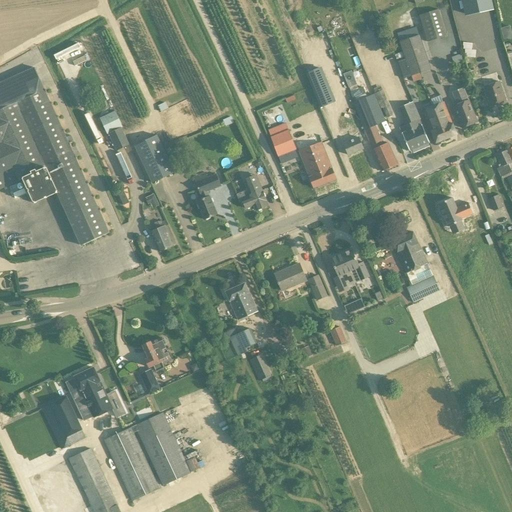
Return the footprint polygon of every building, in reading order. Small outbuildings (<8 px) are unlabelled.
[(489,0),(463,0),(467,19),(492,13),(489,0)] [(438,9),(419,15),(427,42),(447,36),(438,9)] [(511,31),(510,25),(501,27),(504,39),(511,37),(511,31)] [(402,32),(404,39),(419,33),(416,27),(402,32)] [(419,35),(409,38),(421,72),(419,73),(430,69),(419,35)] [(421,72),(409,38),(399,41),(411,76),(419,73),(421,72)] [(464,61),(476,61),(476,49),(472,48),(472,41),(465,41),(464,61)] [(66,48),(74,66),(85,61),(77,43),(66,48)] [(463,61),(460,55),(452,58),(455,64),(463,61)] [(305,73),(319,107),(335,100),(320,67),(305,73)] [(0,82),(0,188),(24,178),(34,200),(56,190),(81,245),(109,233),(34,68),(0,82)] [(351,71),(344,75),(343,75),(349,88),(356,85),(351,71)] [(499,81),(484,86),(490,107),(506,102),(499,81)] [(374,93),(374,94),(385,121),(380,109),(382,108),(387,118),(393,115),(383,90),(382,90),(381,86),(373,89),(375,93),(374,93)] [(359,114),(365,129),(385,121),(374,94),(367,97),(363,87),(350,93),(354,102),(357,110),(359,114)] [(455,105),(452,106),(461,128),(477,122),(463,87),(451,92),(455,101),(453,102),(455,105)] [(158,106),(161,112),(168,108),(165,102),(158,106)] [(429,142),(420,119),(412,102),(399,108),(406,125),(399,127),(409,151),(429,142)] [(440,129),(445,139),(457,134),(443,102),(434,105),(440,121),(436,122),(439,129),(440,129)] [(436,143),(445,139),(440,129),(439,129),(436,122),(440,121),(434,105),(422,110),(436,143)] [(121,127),(123,126),(116,110),(100,117),(108,134),(108,133),(121,127)] [(223,120),(226,126),(234,123),(231,116),(223,120)] [(289,130),(288,130),(286,123),(268,130),(278,157),(297,150),(289,130)] [(383,145),(375,126),(364,130),(373,150),(372,150),(381,171),(397,164),(388,143),(383,145)] [(129,145),(121,127),(108,133),(116,151),(129,145)] [(348,134),(345,136),(347,142),(343,144),(348,155),(363,149),(358,137),(351,140),(348,134)] [(157,135),(134,146),(152,183),(175,172),(157,135)] [(314,188),(336,179),(322,142),(299,151),(314,188)] [(501,177),(511,172),(510,169),(511,168),(511,156),(509,149),(496,155),(501,166),(497,168),(501,177)] [(217,214),(208,192),(221,186),(216,173),(208,176),(205,172),(193,177),(200,195),(202,194),(203,199),(197,202),(204,219),(217,214)] [(254,205),(256,211),(268,206),(262,189),(259,190),(254,176),(244,180),(251,197),(242,200),(245,209),(254,205)] [(128,200),(123,190),(118,192),(123,203),(128,200)] [(503,206),(498,194),(488,199),(493,211),(503,206)] [(146,199),(148,204),(156,200),(154,195),(146,199)] [(453,198),(439,204),(449,227),(451,226),(455,234),(465,229),(462,221),(463,221),(463,219),(474,214),(470,203),(458,208),(453,198)] [(157,228),(150,231),(158,251),(173,245),(164,225),(162,226),(160,220),(154,222),(157,228)] [(407,273),(412,285),(433,276),(427,264),(428,263),(413,232),(392,242),(406,273),(407,273)] [(351,248),(340,252),(353,284),(357,283),(356,280),(365,276),(362,267),(358,269),(351,248)] [(353,285),(340,252),(330,257),(337,274),(332,276),(337,286),(344,283),(346,288),(353,285)] [(299,263),(289,268),(289,270),(275,276),(282,291),(307,280),(299,263)] [(316,301),(328,296),(319,275),(308,279),(316,301)] [(433,276),(412,285),(406,288),(413,302),(418,300),(440,290),(433,276)] [(245,283),(225,291),(237,320),(257,311),(245,283)] [(358,310),(364,307),(360,300),(355,302),(358,310)] [(347,342),(340,326),(330,331),(336,346),(347,342)] [(229,337),(239,332),(236,327),(227,331),(229,337)] [(257,343),(250,328),(229,337),(237,356),(247,352),(246,348),(257,343)] [(152,343),(151,342),(150,342),(148,341),(144,343),(144,345),(142,346),(148,358),(146,360),(149,367),(153,365),(156,372),(164,368),(162,362),(171,358),(165,345),(166,344),(167,343),(164,338),(163,337),(152,343)] [(311,355),(308,348),(301,351),(304,358),(311,355)] [(271,375),(263,357),(262,354),(249,360),(259,381),(271,375)] [(71,388),(78,385),(94,418),(113,409),(94,367),(74,377),(67,381),(71,388)] [(148,388),(150,392),(160,388),(159,387),(158,384),(158,383),(152,369),(140,375),(146,389),(148,388)] [(137,391),(139,396),(146,393),(144,388),(137,391)] [(42,408),(61,450),(86,438),(82,430),(83,430),(67,396),(50,403),(51,404),(42,408)] [(163,486),(170,482),(191,473),(163,412),(104,440),(132,502),(159,489),(134,433),(137,432),(163,486)] [(94,511),(121,511),(91,448),(69,458),(70,460),(66,462),(69,468),(73,466),(94,511)]
